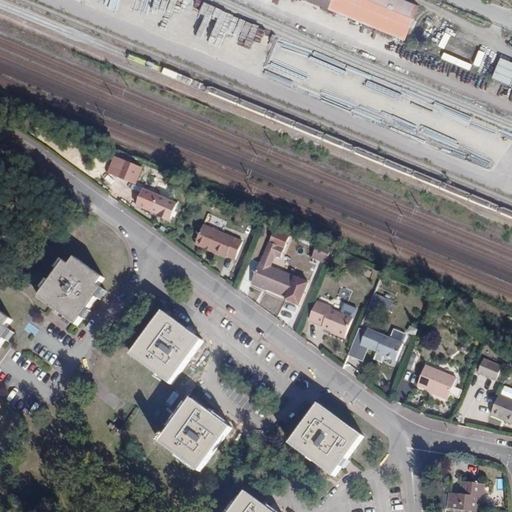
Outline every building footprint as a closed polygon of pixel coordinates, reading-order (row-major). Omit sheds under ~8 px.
[(161,0),(156,16),(169,20),(175,0),(188,5),(183,22),(185,23),(192,0),(161,0)] [(398,0),(305,0),(396,38),(412,5),(398,0)] [(137,183),(142,165),(111,156),(106,174),(137,183)] [(161,218),(168,221),(176,203),(142,188),(135,204),(157,214),(162,216),(161,218)] [(226,255),(227,253),(236,257),(243,239),(203,222),(195,241),(226,255)] [(297,303),(306,281),(293,276),(268,265),(272,253),(278,255),(281,247),(286,235),(272,228),(267,240),(251,280),(285,295),(284,298),(297,303)] [(325,262),(331,247),(318,241),(312,256),(325,262)] [(45,290),(39,298),(78,326),(97,298),(100,300),(106,292),(99,286),(104,279),(76,258),(70,265),(63,260),(57,268),(60,270),(51,282),(48,280),(42,288),(45,290)] [(370,306),(389,312),(393,300),(374,294),(370,306)] [(322,323),(322,326),(344,335),(351,318),(328,308),(329,306),(317,301),(310,318),(322,323)] [(0,347),(6,339),(9,341),(15,334),(7,328),(12,320),(0,311),(0,347)] [(164,313),(133,355),(172,384),(203,342),(164,313)] [(377,349),(377,352),(395,359),(402,343),(367,328),(361,342),(377,349)] [(484,359),(479,372),(496,379),(501,366),(484,359)] [(434,390),(433,392),(447,398),(455,378),(426,366),(417,384),(434,390)] [(511,399),(498,393),(490,412),(511,421),(511,399)] [(232,428),(192,399),(168,433),(161,443),(200,471),(232,428)] [(320,405),(291,444),(334,476),(363,437),(320,405)] [(158,441),(161,443),(168,433),(165,432),(158,441)] [(448,508),(479,511),(481,511),(485,485),(462,482),(461,494),(450,493),(448,508)] [(274,511),(247,492),(232,511),(274,511)]
